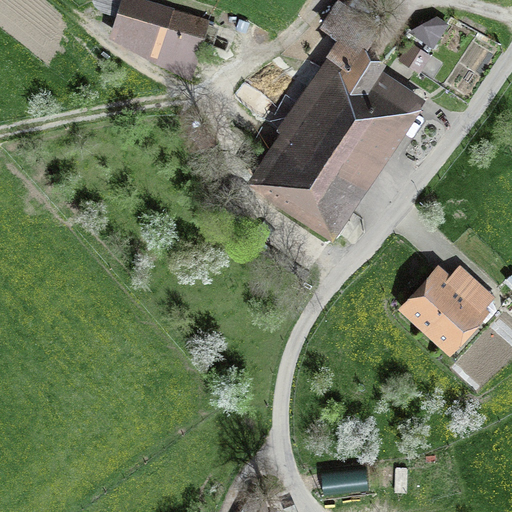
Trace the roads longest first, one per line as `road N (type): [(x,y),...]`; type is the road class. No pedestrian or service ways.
road 1 (unclassified): [(511,55),(298,334),(280,428),(292,481),(310,511)]
road 2 (track): [(0,133),(214,90),(324,0)]
